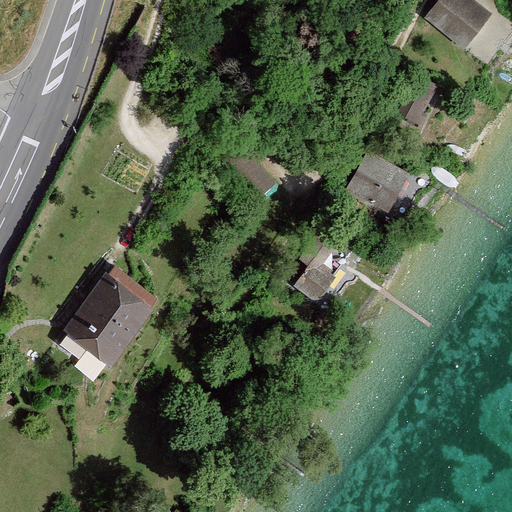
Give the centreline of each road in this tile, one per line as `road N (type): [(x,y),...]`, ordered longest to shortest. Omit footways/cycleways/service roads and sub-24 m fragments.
road 1 (track): [(427,0),(309,193)]
road 2 (primary): [(80,0),(35,129)]
